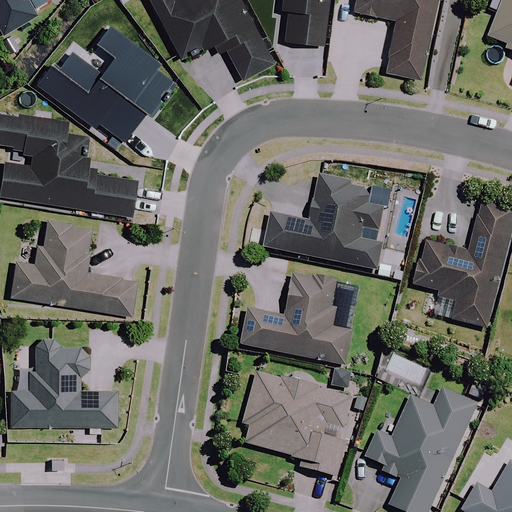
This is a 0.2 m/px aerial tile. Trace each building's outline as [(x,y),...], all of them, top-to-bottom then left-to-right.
[(0,0),(0,32),(2,36),(35,17),(25,0),(0,0)] [(272,65),(236,0),(177,0),(172,3),(170,0),(147,0),(180,61),(201,50),(202,52),(212,46),(217,56),(226,51),(242,81),(272,65)] [(283,42),(321,47),(326,0),(280,0),(279,12),(287,13),(283,42)] [(356,0),(353,13),(397,23),(386,74),(419,81),(436,0),(356,0)] [(511,0),(504,0),(490,39),(508,46),(506,50),(511,52),(511,0)] [(51,65),(36,86),(95,130),(98,125),(122,143),(142,116),(147,120),(173,85),(154,71),(159,66),(108,28),(95,45),(114,59),(101,76),(71,53),(58,70),(51,65)] [(3,164),(0,180),(0,198),(130,218),(136,183),(84,175),(87,160),(83,160),(86,139),(64,135),(66,124),(17,117),(16,120),(0,117),(0,146),(22,150),(21,156),(31,157),(29,168),(3,164)] [(269,232),(269,233),(266,249),(380,274),(386,247),(378,245),(386,211),(367,207),(370,191),(319,180),(310,224),(273,216),(269,232)] [(511,239),(511,211),(484,204),(470,254),(427,242),(415,287),(441,294),(439,300),(458,305),(453,321),(487,330),(511,239)] [(92,229),(48,223),(44,248),(41,266),(16,262),(11,298),(130,316),(136,282),(85,274),(92,229)] [(337,285),(293,277),(286,319),(247,312),(240,347),(344,366),(351,333),(329,329),(337,285)] [(118,400),(87,400),(78,400),(78,374),(87,375),(88,344),(36,344),(36,354),(36,374),(31,374),(31,393),(12,393),(11,427),(117,429),(118,400)] [(352,400),(259,374),(245,425),(251,427),(246,445),(303,461),(301,469),(340,480),(350,443),(340,441),(352,400)] [(430,511),(478,406),(443,390),(435,409),(411,399),(393,441),(378,435),(365,463),(403,479),(391,507),(401,511),(430,511)] [(511,511),(511,465),(497,493),(482,485),(466,511),(511,511)]
